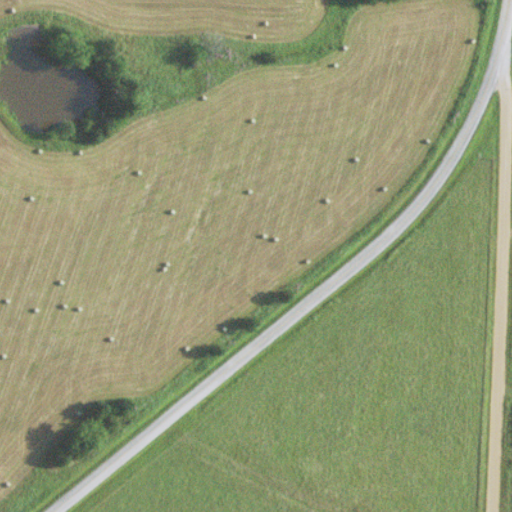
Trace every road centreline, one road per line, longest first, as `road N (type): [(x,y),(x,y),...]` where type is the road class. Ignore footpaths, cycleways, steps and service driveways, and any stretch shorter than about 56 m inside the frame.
road 1 (secondary): [(511,2),(508,48),(454,154),(415,205),(345,273),(54,511)]
road 2 (residential): [(508,48),(495,511)]
